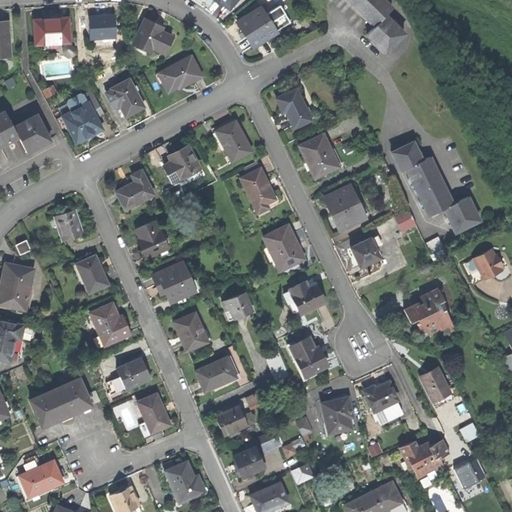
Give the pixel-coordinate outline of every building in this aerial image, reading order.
[(349,0),(358,9),(375,26),(385,17),(392,10),(381,0),(349,0)] [(242,31),(247,38),(249,36),(255,45),(275,33),(266,19),(270,17),(265,9),(261,11),(260,8),(237,22),(242,31)] [(89,17),(90,40),(115,38),(113,15),(99,16),(89,17)] [(376,46),(385,55),(404,36),(385,17),(375,26),(366,36),(376,46)] [(33,24),(34,46),(70,43),(68,18),(53,19),(42,20),(43,23),(33,24)] [(145,21),(133,46),(151,54),(153,50),(164,55),(172,38),(161,33),(163,30),(153,25),(145,21)] [(0,58),(9,58),(8,39),(10,39),(9,22),(0,22),(0,58)] [(201,78),(191,57),(157,74),(167,93),(184,84),(185,86),(192,82),(201,78)] [(120,107),(125,116),(134,111),(143,107),(128,80),(111,89),(120,107)] [(117,109),(120,107),(111,89),(104,93),(109,103),(117,109)] [(297,90),(277,99),(282,110),(286,118),(289,116),(295,128),(311,120),(306,110),(309,109),(305,101),(303,102),(297,90)] [(66,103),(70,112),(87,103),(83,94),(80,94),(67,100),(66,103)] [(61,117),(74,143),(88,135),(101,129),(87,103),(70,112),(61,117)] [(9,144),(19,139),(14,129),(5,112),(0,114),(0,146),(1,148),(9,144)] [(19,139),(26,153),(32,150),(33,151),(41,147),(51,142),(37,116),(14,129),(19,139)] [(223,149),(230,163),(250,152),(234,121),(224,127),(216,131),(225,148),(223,149)] [(307,163),(315,179),(338,168),(332,153),(328,145),(324,135),(300,147),(307,163)] [(213,143),(218,152),(221,151),(216,141),(213,143)] [(391,154),(400,173),(406,170),(428,217),(443,210),(454,234),(478,222),(472,209),(467,198),(452,205),(441,183),(429,158),(422,162),(417,153),(413,143),(391,154)] [(163,167),(170,181),(179,177),(180,179),(184,177),(198,169),(186,146),(176,152),(167,156),(171,163),(163,167)] [(376,168),(384,186),(393,182),(385,164),(376,168)] [(202,176),(198,169),(184,177),(187,183),(202,176)] [(254,210),(273,202),(268,192),(264,184),(266,183),(260,170),(240,179),(254,210)] [(114,191),(123,209),(152,195),(140,171),(131,175),(135,183),(130,186),(126,188),(125,186),(114,191)] [(349,187),(324,199),(329,210),(331,209),(335,218),(342,231),(364,220),(358,206),(349,187)] [(362,204),(358,206),(364,220),(369,218),(362,204)] [(66,212),(56,215),(64,241),(84,235),(76,209),(66,212)] [(394,220),(400,234),(415,227),(408,213),(394,220)] [(139,248),(144,259),(168,248),(162,235),(159,236),(153,221),(135,228),(140,241),(142,246),(139,248)] [(279,271),(303,260),(296,244),(287,226),(263,238),(279,271)] [(425,244),(431,256),(444,250),(438,238),(425,244)] [(17,243),(19,249),(29,245),(26,240),(17,243)] [(355,260),(359,269),(379,260),(370,240),(350,249),(355,260)] [(473,260),(484,281),(493,276),(501,272),(491,251),(473,260)] [(96,255),(77,263),(89,291),(108,283),(102,268),(96,255)] [(473,286),(484,281),(473,260),(462,265),(473,286)] [(181,263),(150,276),(156,288),(161,285),(165,293),(169,303),(194,292),(181,263)] [(35,270),(7,264),(3,283),(0,298),(0,304),(27,311),(35,270)] [(293,301),(300,316),(326,304),(321,295),(317,285),(307,289),(304,283),(283,292),(288,303),(293,301)] [(220,298),(228,319),(254,309),(246,288),(220,298)] [(403,310),(409,323),(415,321),(417,325),(419,330),(417,331),(421,339),(427,336),(428,338),(437,334),(435,330),(449,324),(444,311),(440,313),(436,305),(443,302),(437,290),(419,299),(423,306),(418,308),(417,304),(403,310)] [(96,332),(102,347),(130,335),(124,321),(122,314),(118,316),(113,303),(91,313),(99,330),(96,332)] [(179,336),(186,351),(207,342),(194,312),(173,322),(179,336)] [(0,360),(10,363),(11,358),(22,360),(24,352),(21,351),(24,343),(33,345),(36,330),(0,321),(0,360)] [(508,357),(511,365),(511,331),(503,335),(511,355),(508,357)] [(291,347),(305,378),(328,367),(323,357),(319,348),(314,350),(309,339),(291,347)] [(199,383),(203,392),(217,386),(216,384),(235,376),(227,357),(194,371),(199,383)] [(508,372),(511,370),(511,365),(508,357),(502,359),(508,372)] [(121,378),(126,389),(150,379),(146,369),(144,370),(142,366),(140,361),(118,370),(121,378)] [(427,394),(434,409),(452,400),(437,369),(419,378),(427,394)] [(55,389),(66,416),(78,411),(91,405),(80,378),(55,389)] [(111,396),(126,389),(121,378),(107,384),(111,396)] [(363,392),(373,413),(393,404),(397,402),(388,384),(380,388),(374,391),(372,388),(363,392)] [(55,421),(66,416),(55,389),(31,399),(42,426),(55,421)] [(0,418),(9,415),(0,393),(0,418)] [(260,393),(245,399),(249,408),(263,402),(260,393)] [(138,402),(151,431),(169,423),(163,408),(157,394),(138,402)] [(235,402),(237,406),(242,416),(249,413),(247,409),(249,408),(245,399),(245,398),(235,402)] [(321,405),(328,436),(351,431),(349,419),(351,418),(347,399),(333,402),(321,405)] [(399,417),(393,404),(373,413),(379,426),(399,417)] [(219,427),(222,436),(231,432),(238,429),(246,426),(245,424),(242,416),(237,406),(214,416),(219,427)] [(249,413),(242,416),(245,424),(252,421),(249,413)] [(296,418),(303,434),(313,429),(306,414),(296,418)] [(460,427),(466,440),(478,435),(473,421),(460,427)] [(273,432),(264,436),(270,450),(279,446),(273,432)] [(243,445),(246,451),(253,448),(256,456),(260,454),(270,450),(264,436),(243,445)] [(398,449),(404,462),(407,461),(416,481),(425,477),(426,481),(435,477),(433,473),(443,469),(439,459),(449,455),(445,446),(441,448),(437,449),(436,447),(429,450),(428,447),(424,449),(423,446),(416,449),(413,442),(398,449)] [(237,468),(241,478),(262,469),(260,464),(256,456),(253,448),(246,451),(232,457),(237,468)] [(478,456),(453,466),(462,486),(456,488),(461,500),(485,490),(480,478),(486,476),(478,456)] [(25,466),(27,472),(37,468),(34,459),(26,463),(25,466)] [(19,475),(28,496),(44,489),(45,490),(63,482),(58,471),(54,460),(37,468),(27,472),(19,475)] [(163,471),(177,503),(190,497),(203,491),(199,481),(194,483),(192,477),(185,461),(163,471)] [(203,482),(199,481),(203,491),(190,497),(194,500),(205,495),(206,490),(203,482)] [(344,506),(346,511),(385,511),(401,504),(390,483),(344,506)] [(254,507),(256,511),(266,511),(286,504),(278,484),(250,496),(254,507)] [(119,492),(109,496),(116,511),(125,511),(138,506),(130,487),(119,492)]
